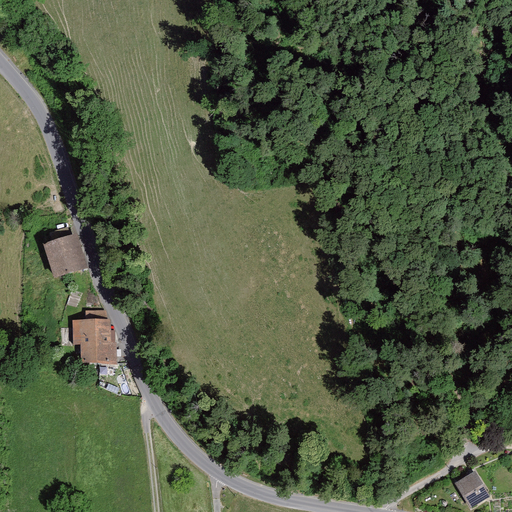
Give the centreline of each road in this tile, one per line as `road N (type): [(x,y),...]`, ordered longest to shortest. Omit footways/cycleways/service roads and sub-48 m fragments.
road 1 (residential): [(0,62),(47,126),(153,400),(188,449),(219,473)]
road 2 (residential): [(219,473),(270,496),(359,511)]
